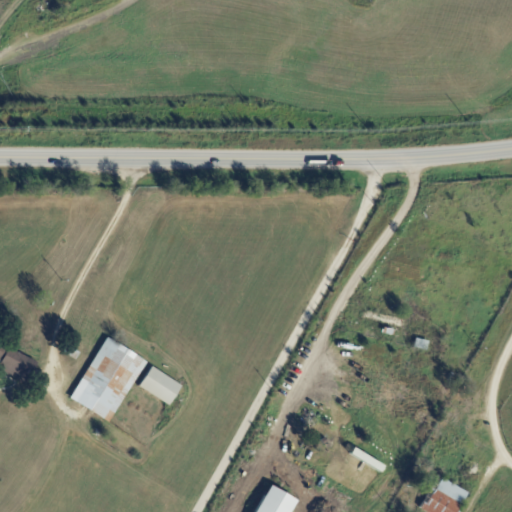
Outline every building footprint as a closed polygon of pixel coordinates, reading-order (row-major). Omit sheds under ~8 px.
[(393,333),(383,330),(384,325),(361,320),(363,310),(408,321),(405,330),(394,327),(393,333)] [(108,424),(68,399),(106,339),(146,364),(108,424)] [(415,339),(428,342),(425,352),(412,348),(415,339)] [(34,366),(24,384),(0,370),(0,343),(36,363),(34,366)] [(74,361),(62,353),(66,346),(79,354),(74,361)] [(149,367),(180,387),(167,407),(137,387),(149,367)] [(465,440),(441,426),(456,399),(480,413),(465,440)] [(301,424),(345,444),(342,452),(336,449),(334,455),(322,450),(325,444),(298,432),(301,424)] [(356,441),(387,457),(383,464),(358,450),(349,468),(343,465),(356,441)] [(458,508),(455,511),(420,511),(417,510),(436,477),(467,494),(458,508)] [(287,511),(294,500),(267,486),(252,511),(287,511)]
